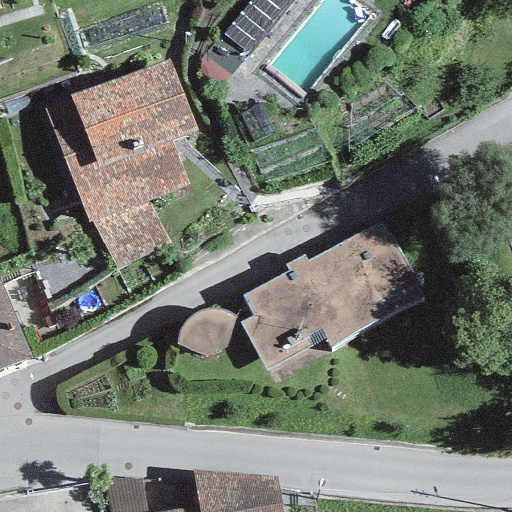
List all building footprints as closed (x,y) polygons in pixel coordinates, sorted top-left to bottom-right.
[(287,0),(252,0),(223,35),(243,52),(287,0)] [(170,141),(197,131),(170,60),(43,107),(86,223),(92,221),(145,201),(187,184),(170,141)] [(145,201),(92,221),(116,270),(169,244),(145,201)] [(242,295),(254,318),(241,324),(265,370),(278,363),(324,339),(330,349),(422,301),(417,291),(381,223),(306,262),(303,256),(285,265),(289,271),(242,295)] [(0,283),(0,369),(30,358),(0,283)] [(207,360),(227,349),(236,319),(226,313),(215,311),(201,312),(193,317),(182,326),(178,335),(176,346),(207,360)] [(281,511),(275,475),(192,471),(198,507),(198,511),(281,511)] [(145,511),(141,479),(105,478),(108,511),(145,511)]
